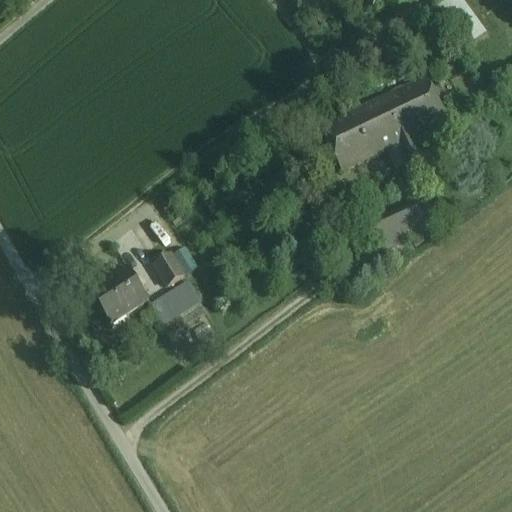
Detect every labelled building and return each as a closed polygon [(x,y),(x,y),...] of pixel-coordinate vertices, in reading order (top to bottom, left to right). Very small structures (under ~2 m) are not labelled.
[(486,35),(460,0),(451,0),(435,12),(463,51),(486,35)] [(427,79),(322,129),(343,173),(399,147),(416,139),(448,124),(427,79)] [(416,139),(399,147),(408,166),(425,158),(416,139)] [(428,229),(417,205),(402,212),(413,236),(428,229)] [(402,212),(369,228),(380,252),(413,236),(402,212)] [(185,280),(171,257),(155,268),(169,290),(185,280)] [(129,271),(92,294),(109,322),(123,313),(126,318),(149,304),(129,271)] [(189,286),(151,308),(163,329),(201,306),(189,286)]
